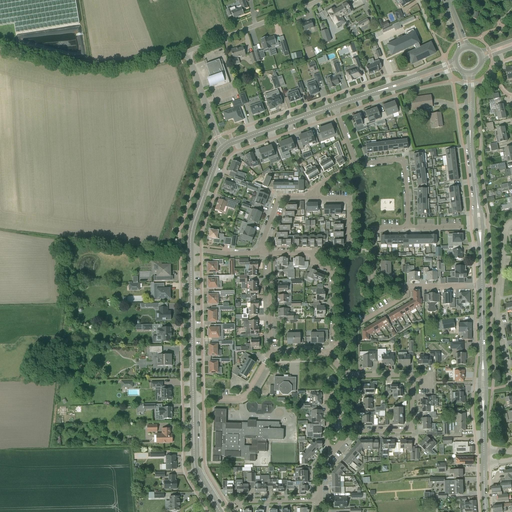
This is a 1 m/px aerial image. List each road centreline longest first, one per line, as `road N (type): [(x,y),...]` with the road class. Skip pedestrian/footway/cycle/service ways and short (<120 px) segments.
road 1 (unclassified): [(0,47),(105,66),(186,51)]
road 2 (residential): [(511,383),(496,311),(504,231),(511,221)]
road 3 (tertiary): [(192,398),(190,250)]
road 4 (unclassified): [(186,51),(320,0)]
road 5 (residential): [(312,252),(350,251),(349,198),(314,196)]
road 6 (residential): [(407,227),(372,228),(373,286),(403,287)]
road 7 (tertiary): [(220,511),(194,464),(192,398)]
